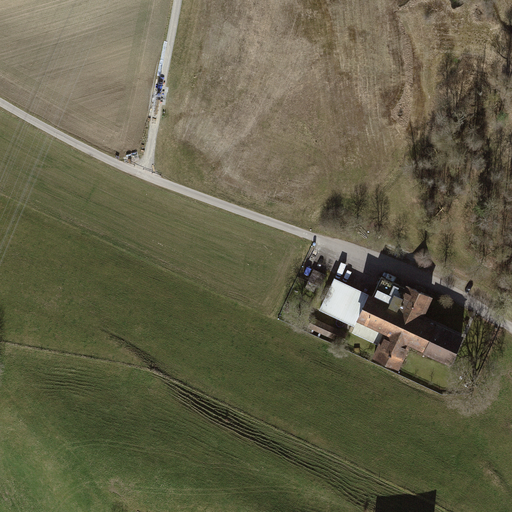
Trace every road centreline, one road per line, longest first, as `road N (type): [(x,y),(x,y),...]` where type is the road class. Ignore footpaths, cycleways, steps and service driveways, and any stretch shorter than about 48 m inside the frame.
road 1 (residential): [(511,328),(418,277),(145,177)]
road 2 (track): [(177,0),(145,177),(0,103)]
